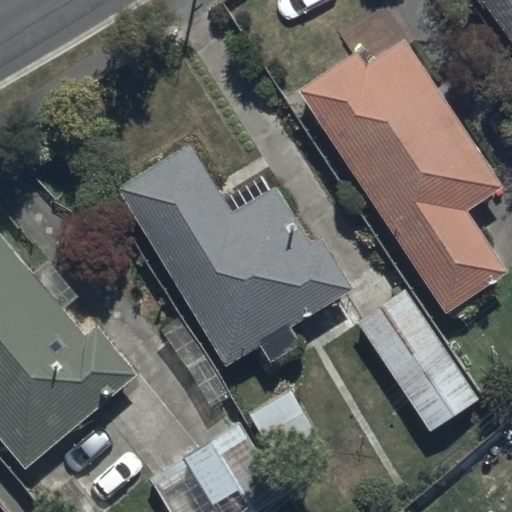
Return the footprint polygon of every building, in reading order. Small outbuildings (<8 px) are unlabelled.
[(511,0),(485,0),(511,36),(511,0)] [(504,180),(404,32),(369,56),(360,42),(299,84),(451,308),(511,267),(469,204),(504,180)] [(226,192),(192,138),(121,182),(230,360),(261,342),(271,357),(304,336),(294,321),(354,284),(322,232),(311,239),(267,167),(226,192)] [(86,330),(0,227),(0,431),(27,464),(139,369),(98,320),(86,330)] [(480,397),(406,284),(359,315),(433,427),(480,397)] [(149,477),(172,511),(243,511),(283,486),(240,418),(149,477)]
